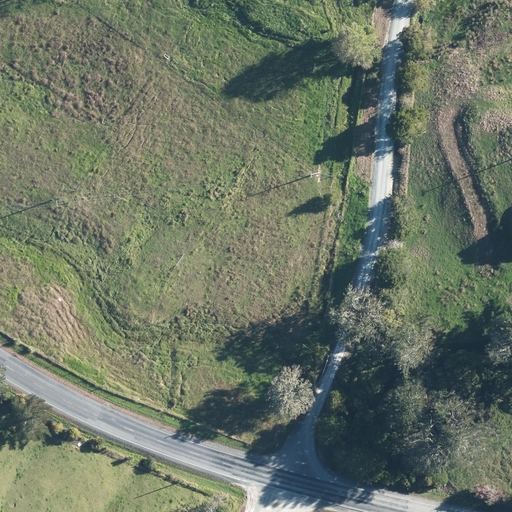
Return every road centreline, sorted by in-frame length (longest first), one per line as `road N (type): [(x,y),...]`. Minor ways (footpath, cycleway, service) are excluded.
road 1 (unclassified): [(286,481),(359,303),(384,196),(392,0)]
road 2 (tertiary): [(286,481),(101,419),(0,362)]
road 3 (tertiary): [(412,511),(286,481)]
